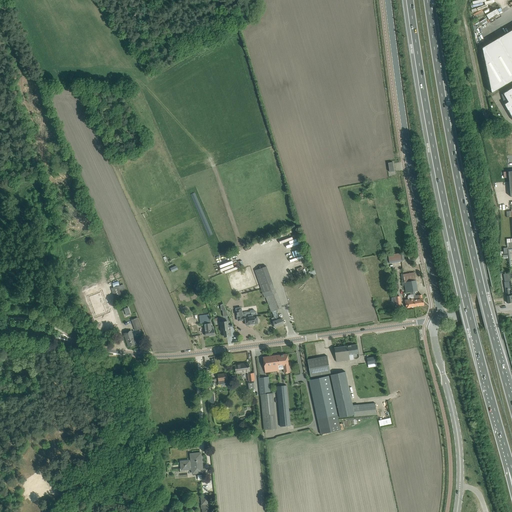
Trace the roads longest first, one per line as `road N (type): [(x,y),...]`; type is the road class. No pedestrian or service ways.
road 1 (trunk): [(408,0),(440,192),(504,447)]
road 2 (tertiary): [(0,330),(166,356),(434,325)]
road 3 (trunk): [(511,405),(458,189),(425,0)]
road 4 (tertiary): [(443,318),(387,0)]
road 5 (tertiary): [(457,511),(458,443),(434,325)]
